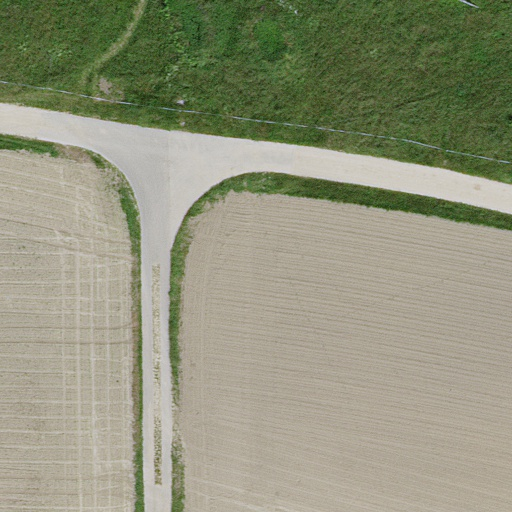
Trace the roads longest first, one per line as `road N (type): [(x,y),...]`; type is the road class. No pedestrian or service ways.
road 1 (track): [(0,118),(401,176),(511,200)]
road 2 (track): [(160,141),(159,511)]
